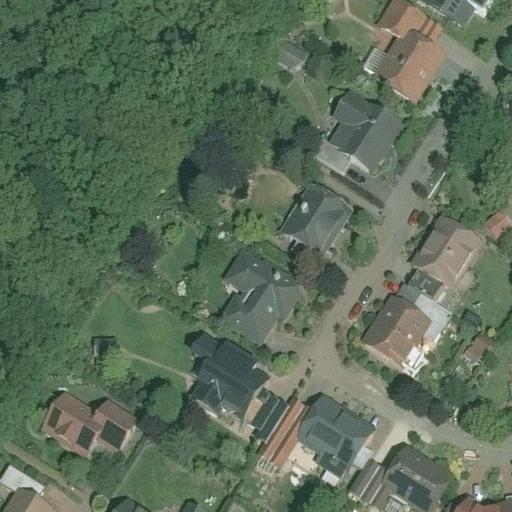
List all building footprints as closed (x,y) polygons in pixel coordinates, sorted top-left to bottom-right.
[(465,29),(482,0),(419,0),(419,1),(465,29)] [(406,37),(427,50),(440,29),(393,1),(375,29),(401,45),(406,37)] [(376,85),(414,108),(444,60),(427,50),(406,37),(401,45),(376,85)] [(375,182),(408,132),(350,94),(332,122),(342,128),(327,151),(375,182)] [(321,263),(351,215),(310,189),(280,236),(321,263)] [(496,242),(511,228),(511,224),(496,206),(478,220),(496,242)] [(417,277),(444,293),(451,297),(482,247),(438,220),(408,271),(417,277)] [(283,323),(302,292),(243,255),(225,284),(250,300),(247,306),(235,299),(218,326),(258,350),(277,319),(283,323)] [(417,277),(408,293),(435,309),(444,293),(417,277)] [(404,290),(395,305),(433,328),(438,331),(447,316),(435,309),(408,293),(404,290)] [(362,349),(405,375),(433,328),(395,305),(390,302),(362,349)] [(113,351),(112,342),(91,346),(93,355),(113,351)] [(262,395),(271,380),(218,349),(195,389),(200,392),(190,409),(218,426),(228,409),(247,420),(262,395)] [(42,433),(86,461),(98,443),(110,424),(99,416),(66,395),(42,433)] [(287,410),(262,395),(247,420),(240,432),(265,447),(271,438),(287,410)] [(307,421),(295,440),(351,473),(376,432),(320,399),(307,421)] [(110,424),(98,443),(119,457),(140,423),(108,403),(99,416),(110,424)] [(307,421),(287,410),(271,438),(290,449),(295,440),(307,421)] [(412,511),(432,511),(455,482),(408,447),(386,476),(378,486),(412,511)] [(378,486),(386,476),(370,465),(349,493),(365,504),(378,486)] [(19,493),(34,503),(43,490),(11,468),(2,481),(19,493)] [(5,511),(47,511),(34,503),(19,493),(5,511)] [(469,502),(462,511),(507,511),(506,509),(483,511),(469,502)] [(120,511),(141,511),(126,503),(120,511)]
